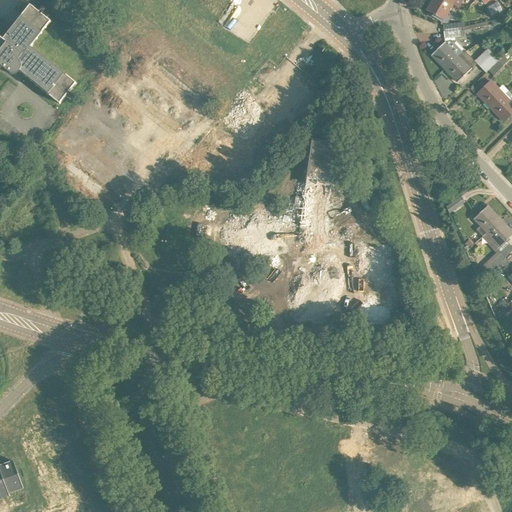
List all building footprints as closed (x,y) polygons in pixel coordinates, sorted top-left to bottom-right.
[(452,5),(443,0),(433,0),(426,12),(442,22),(452,5)] [(491,5),(496,14),(501,11),(496,2),(491,5)] [(0,67),(9,74),(10,74),(12,75),(13,75),(14,75),(15,75),(16,75),(17,74),(18,74),(19,73),(20,72),(59,104),(76,83),(31,47),(51,22),(30,5),(2,40),(0,37),(0,67)] [(442,25),(443,32),(459,31),(459,24),(442,25)] [(460,38),(459,31),(443,32),(444,39),(451,38),(460,38)] [(451,41),(444,42),(444,44),(431,56),(444,69),(458,57),(463,53),(465,53),(466,52),(456,42),(451,41)] [(511,48),(502,57),(488,71),(493,77),(507,63),(506,61),(511,55),(511,48)] [(488,71),(502,57),(497,51),(480,68),(485,74),(488,71)] [(458,83),(477,64),(474,62),(465,53),(463,53),(458,57),(444,69),(458,83)] [(246,137),(265,111),(251,101),(263,84),(250,75),(191,159),(217,177),(245,136),(246,137)] [(503,96),(490,83),(477,95),(490,108),(503,96)] [(511,114),(511,105),(503,96),(490,108),(504,122),(511,114)] [(393,239),(330,233),(327,226),(335,139),(332,132),(310,130),(303,216),(242,211),(241,223),(211,221),(210,233),(215,245),(220,243),(222,249),(231,250),(235,248),(289,253),(288,266),(303,267),(299,312),(325,315),(326,304),(337,305),(346,301),(361,302),(365,310),(391,312),(394,275),(390,275),(393,239)] [(446,208),(451,214),(465,203),(461,197),(446,208)] [(482,237),(500,221),(487,207),(473,220),(479,227),(476,231),(482,237)] [(497,249),(511,235),(511,233),(500,221),(482,237),(481,238),(494,252),(496,254),(482,266),(484,268),(488,273),(495,266),(505,258),(501,253),(497,249)] [(464,244),(469,249),(474,244),(470,239),(464,244)] [(495,266),(500,272),(508,265),(509,263),(505,258),(495,266)] [(508,305),(504,301),(498,306),(502,310),(508,305)] [(511,309),(508,305),(502,310),(506,314),(511,309)] [(445,448),(438,452),(442,460),(449,457),(445,448)] [(442,460),(453,490),(471,483),(460,454),(442,460)] [(0,500),(9,497),(20,490),(23,489),(13,463),(4,466),(0,466),(0,500)] [(482,511),(477,495),(456,501),(454,494),(437,499),(441,511),(453,507),(454,511),(482,511)]
